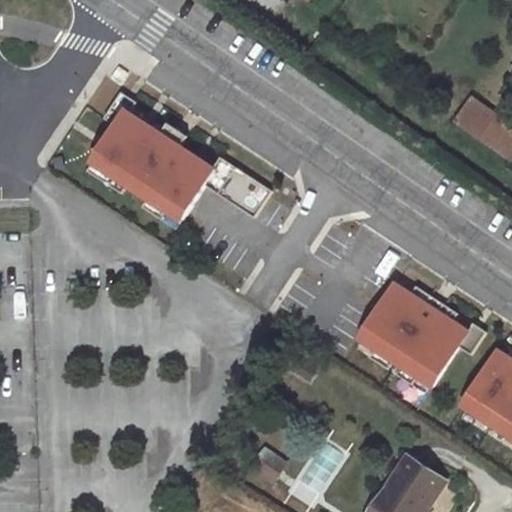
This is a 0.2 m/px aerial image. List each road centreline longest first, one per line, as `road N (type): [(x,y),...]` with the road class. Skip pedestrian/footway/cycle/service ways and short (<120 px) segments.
road 1 (unclassified): [(511,279),(113,4)]
road 2 (unclassified): [(0,159),(113,4)]
